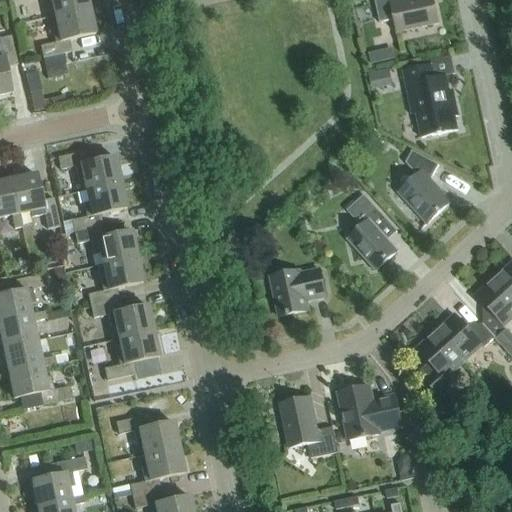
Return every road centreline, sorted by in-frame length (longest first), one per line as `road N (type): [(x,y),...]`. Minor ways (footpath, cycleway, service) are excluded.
road 1 (residential): [(206,381),(367,339),(511,207)]
road 2 (residential): [(129,111),(151,139),(206,381)]
road 3 (residential): [(511,185),(473,0)]
road 4 (residential): [(206,381),(234,511)]
road 5 (residential): [(0,139),(129,111)]
